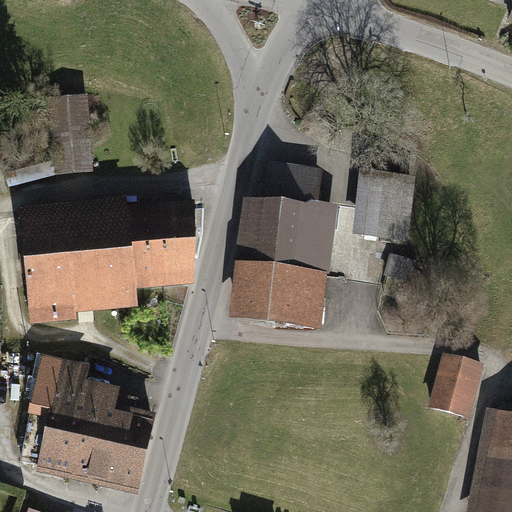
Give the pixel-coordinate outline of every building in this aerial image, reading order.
[(88,99),(50,102),(56,175),(94,171),(88,99)] [(324,169),(268,161),(261,207),(244,205),(228,321),(322,335),(340,211),(319,208),(324,169)] [(412,185),(356,179),(349,242),(406,248),(412,185)] [(123,200),(10,207),(19,338),(80,334),(78,317),(129,314),(127,291),(189,288),(184,209),(124,213),(123,200)] [(421,270),(392,259),(384,281),(413,291),(421,270)] [(483,368),(445,358),(432,407),(470,417),(483,368)] [(87,372),(59,365),(33,471),(133,496),(151,421),(112,412),(116,398),(82,390),(87,372)] [(511,511),(511,423),(483,418),(463,511),(511,511)]
